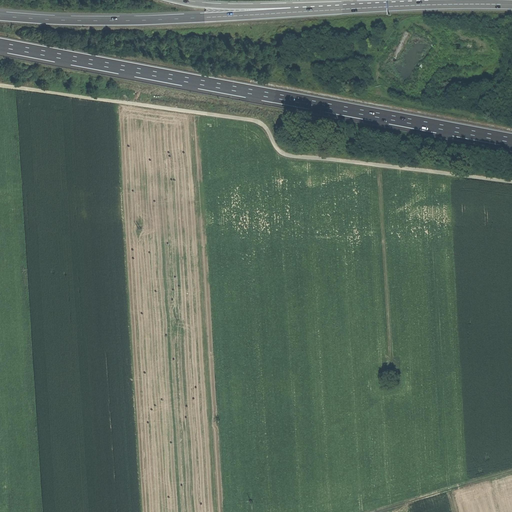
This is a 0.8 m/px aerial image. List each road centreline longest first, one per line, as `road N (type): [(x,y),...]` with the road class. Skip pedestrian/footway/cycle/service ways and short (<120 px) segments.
road 1 (trunk): [(0,42),(511,137)]
road 2 (trunk): [(309,11),(0,16)]
road 3 (trunk): [(511,5),(309,11)]
road 4 (track): [(373,511),(511,469)]
road 5 (trunk): [(309,11),(174,0)]
